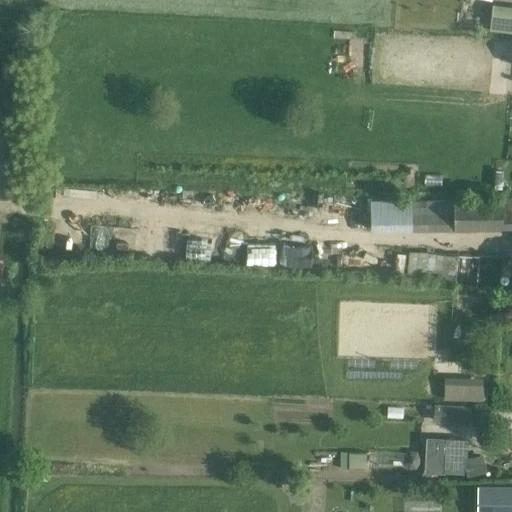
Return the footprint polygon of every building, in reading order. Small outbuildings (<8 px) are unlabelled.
[(511,6),(492,4),(489,30),(511,33),(511,6)] [(511,196),(502,197),(502,200),(371,200),(371,231),(503,229),(511,228),(511,196)] [(454,281),(456,255),(408,250),(406,276),(454,281)] [(484,402),(484,377),(445,376),(445,401),(484,402)] [(455,406),(455,421),(469,422),(470,407),(455,406)] [(446,446),(444,472),(462,473),(463,460),(458,460),(459,446),(446,446)] [(342,450),(342,466),(367,467),(368,452),(342,450)] [(468,474),(487,469),(483,453),(464,458),(468,474)] [(511,511),(511,486),(478,486),(477,511),(511,511)]
